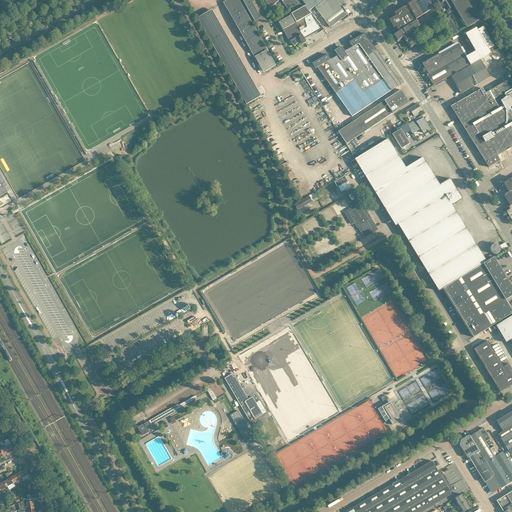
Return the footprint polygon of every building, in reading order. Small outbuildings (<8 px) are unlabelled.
[(229,0),(226,2),(224,3),(254,57),(255,57),(256,59),(254,60),(257,66),(259,65),(263,72),(265,71),(266,72),(269,70),(269,68),(275,65),(267,50),(238,0),(229,0)] [(261,18),(251,0),(242,0),(247,8),(248,8),(249,9),(248,10),(255,21),(255,20),(260,17),(261,18)] [(264,0),(269,8),(279,0),(280,0),(285,6),(288,10),(292,7),(298,3),(296,1),(295,0),(264,0)] [(310,10),(318,4),(314,0),(301,0),(305,5),(310,10)] [(325,0),(315,7),(327,24),(330,28),(348,14),(341,5),(345,2),(343,0),(325,0)] [(408,4),(405,7),(413,21),(416,19),(423,14),(415,0),(415,1),(414,1),(408,4)] [(415,0),(423,14),(433,8),(428,0),(422,0),(421,0),(417,0),(416,1),(415,1),(415,0)] [(436,0),(438,2),(439,4),(438,5),(440,8),(445,5),(448,10),(451,8),(447,0),(446,0),(436,0)] [(450,0),(467,28),(480,20),(467,0),(450,0)] [(298,3),(292,7),(292,9),(294,11),(301,7),(299,4),(298,3)] [(290,13),(291,15),(295,22),(302,34),(304,39),(318,31),(319,33),(323,30),(323,28),(312,14),(310,10),(305,5),(301,7),(294,11),(290,13)] [(413,21),(405,7),(394,13),(395,13),(396,16),(389,20),(394,28),(396,26),(398,30),(404,27),(413,21)] [(229,42),(210,10),(198,18),(216,49),(229,42)] [(306,42),(304,39),(302,34),(295,22),(291,15),(278,22),(288,40),(291,44),(292,43),(295,46),(299,42),(298,41),(301,40),(303,44),(306,42)] [(459,32),(449,17),(443,21),(453,36),(459,32)] [(413,21),(404,27),(392,35),(397,42),(403,37),(411,48),(416,45),(408,34),(421,27),(416,19),(413,21)] [(445,65),(427,75),(433,85),(434,85),(455,73),(470,64),(470,65),(491,53),(489,49),(494,46),(483,27),(478,30),(476,27),(465,34),(475,51),(466,57),(458,44),(439,55),(445,65)] [(365,33),(357,38),(360,43),(368,38),(365,33)] [(348,50),(354,57),(372,44),(370,41),(369,42),(367,39),(368,39),(368,38),(360,43),(352,47),(348,50)] [(357,38),(349,42),(352,47),(360,43),(357,38)] [(374,48),(374,47),(372,44),(354,57),(357,62),(374,49),(373,48),(374,48)] [(341,47),(335,51),(338,55),(363,91),(373,85),(369,79),(365,73),(360,66),(357,62),(354,57),(348,50),(345,52),(341,47)] [(357,62),(360,66),(379,53),(376,50),(375,51),(374,49),(357,62)] [(360,66),(365,73),(383,60),(382,60),(380,57),(381,57),(379,53),(360,66)] [(331,60),(328,54),(320,59),(323,64),(331,60)] [(445,65),(439,55),(439,54),(438,55),(434,54),(433,58),(432,58),(431,59),(432,59),(433,60),(431,61),(430,61),(428,61),(420,65),(427,75),(445,65)] [(331,60),(323,64),(318,67),(352,117),(394,89),(398,86),(400,85),(401,85),(398,81),(397,82),(395,79),(396,79),(392,72),(373,85),(363,91),(338,55),(331,60)] [(323,64),(320,59),(312,63),(315,69),(318,67),(323,64)] [(481,59),(455,74),(451,76),(461,94),(490,77),(481,59)] [(383,60),(365,73),(369,79),(388,66),(385,63),(384,64),(382,61),(383,60)] [(390,70),(388,66),(369,79),(373,85),(392,72),(391,73),(389,70),(390,70)] [(511,77),(486,93),(483,88),(451,106),(458,118),(456,119),(459,123),(460,121),(489,167),(500,161),(497,156),(511,147),(511,77)] [(401,90),(397,93),(338,132),(346,144),(405,105),(409,102),(401,90)] [(412,111),(415,116),(418,114),(417,113),(422,110),(418,104),(406,111),(407,114),(412,111)] [(422,115),(407,124),(413,133),(421,128),(423,132),(427,130),(427,131),(428,131),(428,130),(430,129),(426,123),(425,123),(423,118),(424,118),(422,115)] [(401,129),(392,134),(401,148),(410,143),(401,129)] [(443,288),(461,278),(487,262),(452,205),(462,199),(450,178),(440,185),(423,157),(406,168),(388,139),(355,159),(396,226),(398,224),(439,291),(443,288)] [(346,189),(346,190),(346,191),(352,188),(351,187),(351,186),(347,180),(345,176),(334,182),(337,187),(338,187),(341,192),(346,189)] [(298,210),(302,208),(312,201),(312,200),(309,196),(295,205),(298,210)] [(371,218),(362,204),(360,200),(358,200),(351,205),(353,209),(349,212),(348,212),(354,221),(353,221),(357,228),(358,228),(364,239),(365,239),(365,238),(378,230),(371,218)] [(495,255),(502,250),(497,243),(490,248),(495,255)] [(503,251),(508,248),(505,243),(500,246),(503,251)] [(494,257),(487,262),(461,278),(464,284),(468,290),(501,269),(494,257)] [(468,290),(472,296),(475,302),(509,281),(501,269),(468,290)] [(443,288),(447,294),(464,284),(461,278),(443,288)] [(511,295),(511,286),(509,281),(475,302),(479,308),(483,314),(506,300),(511,295)] [(468,290),(464,284),(447,294),(451,300),(468,290)] [(472,296),(468,290),(451,300),(455,306),(472,296)] [(472,296),(455,306),(458,312),(475,302),(472,296)] [(483,314),(487,320),(509,306),(506,300),(483,314)] [(475,302),(458,312),(462,318),(479,308),(475,302)] [(511,310),(509,306),(487,320),(491,327),(511,313),(511,310)] [(462,318),(466,324),(483,314),(479,308),(462,318)] [(466,324),(469,331),(487,320),(483,314),(466,324)] [(511,315),(497,325),(496,325),(496,326),(498,329),(504,339),(506,342),(506,343),(507,342),(511,340),(511,315)] [(491,327),(487,320),(469,331),(473,337),(491,327)] [(474,349),(479,358),(493,349),(488,341),(474,349)] [(498,358),(493,349),(479,358),(484,366),(498,358)] [(503,366),(498,358),(484,366),(490,375),(503,366)] [(503,366),(490,375),(495,383),(511,372),(511,369),(508,363),(503,366)] [(511,384),(511,372),(495,383),(500,392),(511,384)] [(234,377),(232,374),(225,378),(249,420),(254,418),(254,419),(263,414),(253,396),(248,399),(235,376),(234,376),(235,377),(234,377)] [(411,395),(420,391),(417,382),(399,390),(403,400),(411,396),(411,395)] [(206,388),(209,393),(213,400),(217,398),(209,386),(206,388)] [(178,404),(149,421),(151,424),(197,398),(196,396),(178,406),(178,405),(178,404)] [(390,420),(393,425),(401,421),(398,416),(399,415),(391,401),(388,403),(389,405),(388,405),(387,404),(383,406),(378,409),(386,423),(390,420)] [(250,432),(238,410),(230,415),(244,439),(250,435),(248,433),(250,432)] [(499,434),(509,450),(511,448),(511,413),(511,412),(497,421),(498,422),(497,424),(499,424),(502,428),(503,427),(505,430),(499,434)] [(137,427),(142,435),(146,431),(146,428),(147,427),(146,427),(144,423),(142,424),(137,427)] [(471,436),(481,452),(487,462),(495,456),(490,448),(486,442),(491,439),(484,428),(471,436)] [(477,454),(481,452),(471,436),(470,435),(462,440),(460,445),(469,458),(470,457),(476,453),(477,454)] [(9,441),(4,444),(9,453),(14,450),(14,449),(16,448),(14,445),(12,446),(9,441)] [(0,449),(4,456),(9,453),(4,444),(2,446),(0,443),(0,449)] [(494,446),(490,448),(495,456),(499,454),(494,446)] [(487,462),(477,468),(485,482),(492,478),(499,489),(502,487),(503,488),(511,482),(511,465),(508,458),(503,451),(499,454),(495,456),(487,462)] [(477,468),(487,462),(481,452),(477,454),(476,453),(470,457),(477,468)] [(432,461),(406,476),(426,509),(449,496),(448,494),(450,492),(432,461)] [(22,471),(18,473),(21,478),(22,478),(28,474),(26,472),(25,469),(24,467),(21,468),(22,471)] [(8,479),(5,481),(8,486),(15,482),(12,477),(11,477),(10,475),(9,472),(5,474),(8,479)] [(15,482),(21,478),(18,473),(12,477),(15,482)] [(421,511),(426,509),(406,476),(391,485),(407,511),(421,511)] [(376,494),(386,511),(407,511),(391,485),(376,494)] [(38,487),(30,491),(32,496),(41,491),(38,487)] [(511,491),(511,492),(511,494),(508,497),(507,495),(497,501),(495,502),(496,504),(499,503),(504,511),(511,507),(511,491)] [(361,502),(366,511),(386,511),(376,494),(361,502)] [(454,499),(458,506),(466,501),(462,494),(454,499)] [(22,509),(25,509),(34,507),(33,501),(27,502),(27,503),(24,503),(24,506),(22,507),(22,509)] [(461,511),(463,511),(470,508),(466,501),(458,506),(461,511)] [(366,511),(361,502),(346,511),(366,511)]
